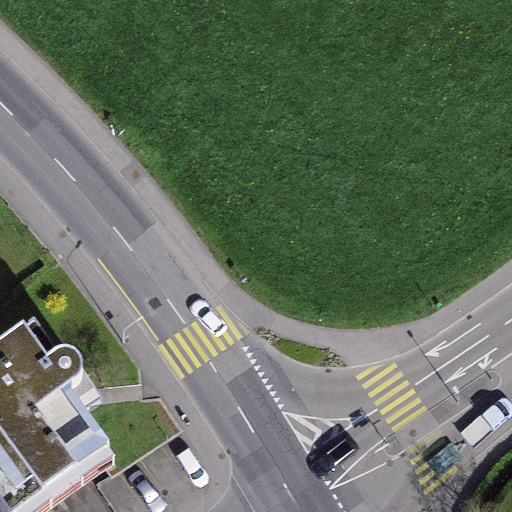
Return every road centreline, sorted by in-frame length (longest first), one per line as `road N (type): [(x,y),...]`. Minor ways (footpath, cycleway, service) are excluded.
road 1 (tertiary): [(293,494),(151,270),(0,101)]
road 2 (residential): [(293,494),(415,428),(511,351)]
